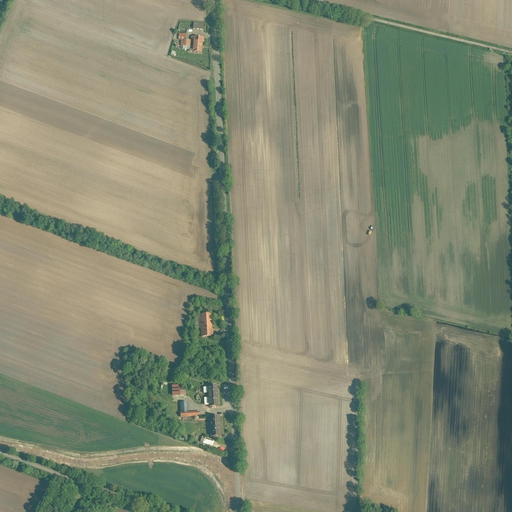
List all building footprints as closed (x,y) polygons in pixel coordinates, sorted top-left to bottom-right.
[(204,43),(204,39),(191,38),(190,42),(190,43),(193,44),(192,54),(201,54),(202,43),(204,43)] [(214,314),(198,315),(198,318),(195,318),(196,329),(200,329),(201,338),(213,337),(213,328),(215,328),(214,314)] [(180,385),(172,385),(172,395),(186,395),(186,390),(180,390),(180,385)] [(219,407),(217,385),(207,386),(208,407),(219,407)] [(187,402),(180,402),(181,418),(199,416),(199,411),(188,412),(187,402)] [(221,437),(219,416),(209,417),(210,438),(221,437)] [(212,447),(215,441),(204,438),(202,444),(212,447)]
